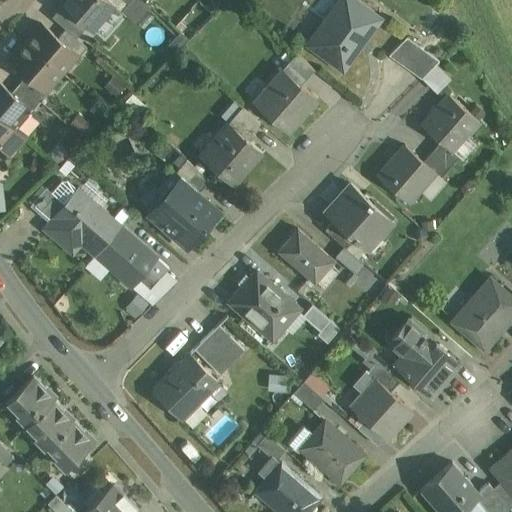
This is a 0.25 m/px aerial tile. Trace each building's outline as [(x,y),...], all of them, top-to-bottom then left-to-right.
[(61,0),(60,2),(90,29),(111,5),(105,0),(61,0)] [(131,0),(105,0),(111,5),(120,13),(122,11),(131,0)] [(131,0),(122,11),(134,21),(148,5),(142,0),(131,0)] [(354,0),(339,0),(323,22),(327,24),(312,45),(309,43),(308,44),(343,69),(379,18),(354,0)] [(58,38),(41,24),(26,42),(60,71),(75,54),(76,53),(58,38)] [(87,47),(66,29),(58,38),(76,53),(75,54),(79,57),(87,47)] [(439,60),(407,37),(388,55),(421,78),(439,60)] [(60,71),(26,42),(10,60),(26,74),(44,89),(45,89),(60,71)] [(314,69),(295,53),(287,63),(305,79),(314,69)] [(287,63),(253,101),(288,132),(317,99),(300,84),(305,79),(287,63)] [(44,89),(26,74),(19,83),(40,101),(48,92),(45,89),(44,89)] [(11,92),(0,82),(0,114),(25,136),(40,119),(32,111),(31,111),(28,108),(29,107),(11,92)] [(40,101),(19,83),(11,92),(29,107),(28,108),(31,111),(32,111),(40,101)] [(449,94),(422,125),(440,141),(452,152),(453,150),(479,121),(449,94)] [(260,122),(241,106),(228,122),(246,138),(260,122)] [(25,136),(0,114),(0,145),(1,146),(1,147),(9,154),(25,136)] [(246,138),(228,122),(199,155),(234,185),(262,152),(246,138)] [(452,152),(440,141),(431,150),(449,166),(459,156),(453,150),(452,152)] [(423,160),(405,144),(378,175),(408,202),(434,172),(435,171),(423,160)] [(449,166),(431,150),(423,160),(435,171),(434,172),(440,177),(449,166)] [(210,179),(186,159),(173,174),(178,178),(179,177),(198,193),(210,179)] [(178,178),(148,211),(188,247),(219,212),(198,193),(179,177),(178,178)] [(120,226),(76,188),(67,180),(61,180),(51,192),(63,202),(52,216),(52,217),(95,254),(120,226)] [(392,221),(350,184),(326,211),(334,219),(355,238),(367,249),(392,221)] [(51,192),(45,187),(30,205),(48,221),(52,217),(52,216),(63,202),(51,192)] [(355,238),(334,219),(325,230),(343,246),(346,248),(355,238)] [(157,258),(120,226),(95,254),(133,286),(139,279),(157,258)] [(333,260),(297,228),(278,250),(314,282),(333,260)] [(346,248),(343,246),(335,255),(354,272),(362,263),(346,248)] [(157,258),(139,279),(150,288),(168,268),(157,258)] [(299,307),(256,271),(230,301),(272,338),(299,307)] [(511,297),(489,278),(452,321),(485,349),(511,317),(511,297)] [(312,304),(303,315),(320,331),(330,319),(312,304)] [(436,343),(432,347),(424,340),(426,337),(423,334),(421,335),(405,322),(392,337),(411,354),(402,364),(401,366),(415,377),(431,391),(457,362),(436,343)] [(244,349),(218,323),(193,347),(219,373),(244,349)] [(188,352),(152,388),(182,417),(218,381),(188,352)] [(402,364),(396,359),(387,369),(399,380),(407,386),(415,377),(401,366),(402,364)] [(387,369),(377,360),(366,372),(374,379),(375,378),(390,391),(399,380),(387,369)] [(269,374),(268,387),(283,387),(284,374),(269,374)] [(54,396),(33,375),(7,400),(18,411),(16,413),(26,423),(52,398),(54,396)] [(390,391),(375,378),(374,379),(377,382),(355,407),(352,404),(350,406),(387,438),(412,410),(390,391)] [(321,396),(303,380),(293,392),(311,407),(321,396)] [(72,419),(52,398),(28,422),(38,432),(34,436),(44,446),(48,442),(72,419)] [(72,419),(48,442),(58,453),(54,457),(65,467),(83,449),(93,440),(72,419)] [(364,453),(325,419),(301,447),(339,481),(364,453)] [(285,450),(266,433),(256,445),(275,461),(285,450)] [(13,456),(0,442),(0,459),(5,464),(13,456)] [(83,449),(65,467),(73,476),(92,457),(83,449)] [(511,450),(491,468),(502,480),(511,492),(511,450)] [(305,511),(320,496),(281,462),(256,490),(281,511),(305,511)] [(452,462),(420,489),(440,511),(459,511),(476,498),(480,494),(478,491),(452,462)] [(511,505),(511,492),(502,480),(493,488),(510,507),(511,505)] [(114,481),(87,506),(88,508),(89,507),(93,511),(135,511),(140,508),(114,481)] [(493,488),(488,482),(478,491),(480,494),(476,498),(487,511),(508,511),(511,509),(510,507),(493,488)] [(71,511),(72,511),(56,494),(47,502),(56,511),(71,511)]
